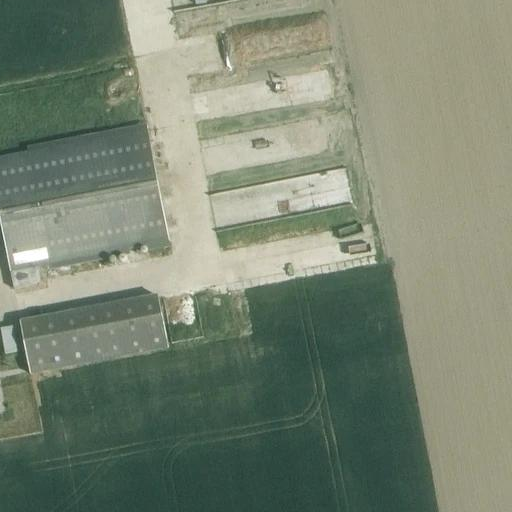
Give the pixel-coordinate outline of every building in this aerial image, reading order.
[(262,122),(266,160),(318,155),(314,117),(262,122)] [(170,243),(149,132),(0,160),(0,213),(15,290),(42,285),(39,268),(170,243)] [(349,169),(213,192),(218,224),(355,201),(349,169)] [(159,297),(21,324),(31,375),(169,349),(159,297)] [(13,329),(1,331),(6,356),(18,354),(13,329)]
